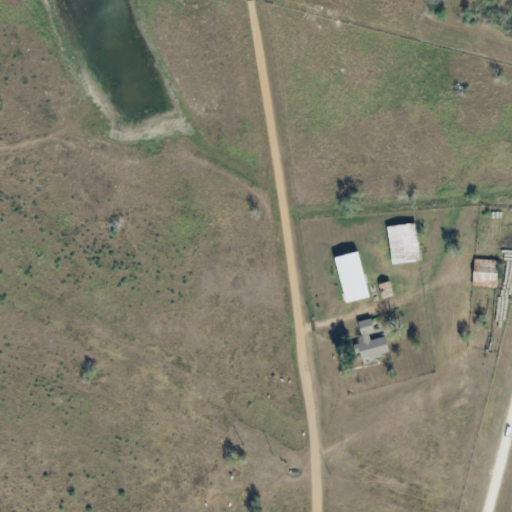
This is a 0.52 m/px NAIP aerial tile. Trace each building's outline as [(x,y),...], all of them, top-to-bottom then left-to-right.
[(391,227),(421,222),(427,260),(396,264),(391,227)] [(336,257),(363,250),(370,274),(374,273),(376,281),(372,283),(374,285),(377,297),(349,305),(336,257)] [(479,259),(477,286),(503,287),(504,261),(479,259)] [(383,283),(398,281),(400,295),(386,297),(383,283)] [(381,316),(362,322),(371,350),(372,352),(374,351),(375,356),(394,349),(392,342),(389,335),(378,338),(377,337),(387,334),(381,316)] [(384,338),(370,342),(368,335),(374,333),(370,320),(358,323),(363,346),(359,347),(363,362),(389,356),(384,338)]
